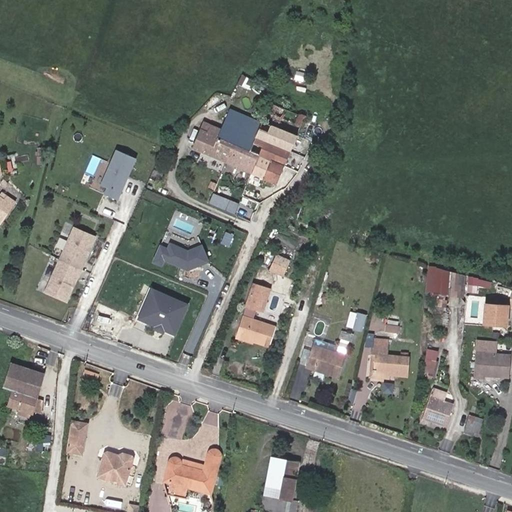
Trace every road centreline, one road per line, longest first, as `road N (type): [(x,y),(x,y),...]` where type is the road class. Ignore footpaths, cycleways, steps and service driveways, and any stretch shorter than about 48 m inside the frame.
road 1 (residential): [(511,491),(0,318)]
road 2 (unknown): [(194,376),(289,164)]
